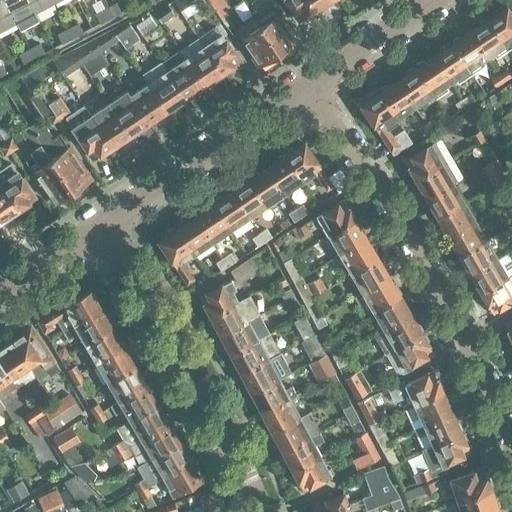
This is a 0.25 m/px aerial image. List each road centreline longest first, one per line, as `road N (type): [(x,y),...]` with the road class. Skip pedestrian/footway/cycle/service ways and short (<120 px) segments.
road 1 (residential): [(511,419),(308,88)]
road 2 (residential): [(259,511),(200,390),(99,227)]
road 3 (residential): [(99,227),(308,88)]
road 4 (residential): [(308,88),(436,0)]
